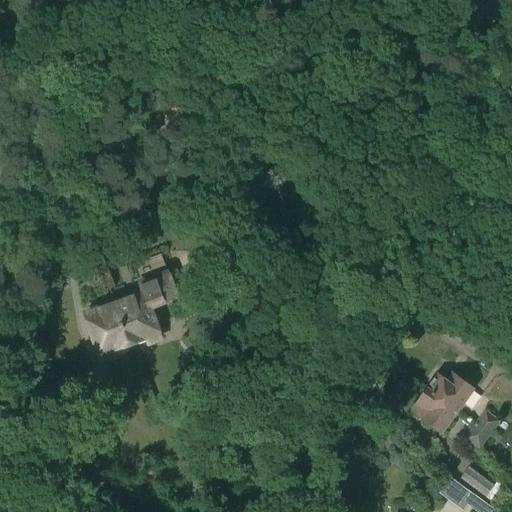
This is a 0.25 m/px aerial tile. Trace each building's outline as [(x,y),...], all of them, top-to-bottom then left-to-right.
[(40,242),(49,283),(68,280),(60,238),(40,242)] [(145,296),(117,306),(129,344),(146,338),(148,343),(160,339),(150,310),(176,300),(168,277),(141,286),(145,296)] [(129,344),(117,306),(87,316),(103,361),(114,357),(112,350),(129,344)] [(434,380),(427,390),(457,412),(473,390),(453,375),(444,387),(434,380)] [(457,412),(427,390),(416,405),(411,412),(441,434),(457,412)] [(490,435),(501,421),(484,410),(474,424),(490,435)] [(490,435),(474,424),(464,438),(479,450),(490,435)] [(469,467),(461,478),(487,497),(495,486),(469,467)] [(457,482),(440,504),(450,511),(473,511),(482,501),(457,482)]
